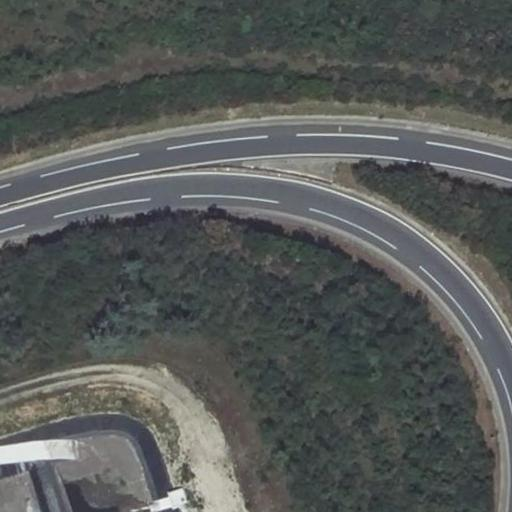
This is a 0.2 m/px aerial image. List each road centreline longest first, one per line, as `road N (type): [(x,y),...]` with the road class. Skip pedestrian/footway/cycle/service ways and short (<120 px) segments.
road 1 (motorway): [(0,227),(176,188),(255,189),(318,206),(382,235),(435,272),(471,308),(511,379)]
road 2 (motorway): [(511,167),(385,145),(280,142),(189,148),(0,196)]
